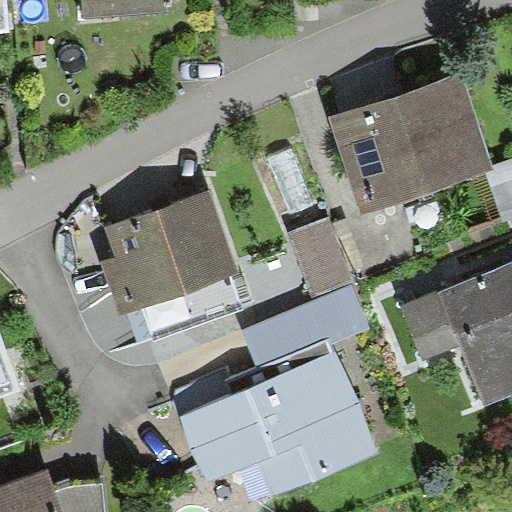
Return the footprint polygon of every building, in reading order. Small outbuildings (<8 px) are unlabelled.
[(358,194),(478,152),(451,75),(331,117),(358,194)] [(497,210),(511,204),(511,158),(481,171),(497,210)] [(239,288),(205,198),(121,229),(154,319),(239,288)] [(288,236),(311,289),(337,277),(314,225),(288,236)] [(511,253),(399,299),(420,351),(455,336),(477,389),(511,375),(511,253)] [(365,440),(320,337),(179,398),(207,461),(253,441),(270,481),(365,440)] [(44,482),(38,467),(0,481),(0,511),(99,511),(98,477),(44,482)]
